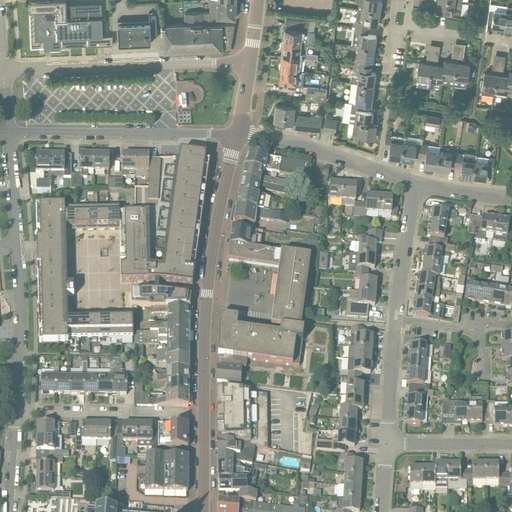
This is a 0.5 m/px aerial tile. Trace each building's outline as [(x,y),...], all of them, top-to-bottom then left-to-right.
[(112,45),(112,36),(102,37),(101,18),(101,17),(102,16),(101,4),(66,6),(65,0),(57,0),(29,1),(29,11),(35,11),(36,39),(49,39),(50,50),(61,49),(60,47),(112,45)] [(363,0),(362,10),(379,13),(381,0),(380,0),(363,0)] [(437,0),(435,12),(452,14),(459,15),(461,3),(441,0),(437,0)] [(217,17),(217,18),(234,19),(235,2),(218,1),(210,1),(209,13),(184,14),(184,24),(201,24),(202,24),(202,26),(217,25),(217,17)] [(511,30),(511,7),(506,6),(506,12),(503,29),(511,30)] [(355,27),(367,29),(368,24),(377,25),(379,13),(362,10),(357,9),(355,27)] [(491,27),(503,29),(506,12),(493,10),(493,11),(489,10),(487,24),(491,24),(491,27)] [(117,21),(117,25),(118,45),(150,44),(150,35),(156,35),(155,15),(152,15),(152,13),(148,13),(149,20),(117,21)] [(282,44),(306,46),(307,37),(313,37),(314,32),(304,31),(305,26),(303,26),(303,20),(285,18),(282,44)] [(202,52),(222,51),(230,51),(234,25),(217,25),(202,26),(202,24),(201,24),(184,24),(181,24),(161,25),(162,53),(182,52),(202,52)] [(357,47),(373,49),(375,37),(366,35),(367,29),(355,27),(354,33),(353,33),(351,46),(357,47)] [(305,58),(311,59),(311,54),(305,54),(306,46),(282,44),(281,56),(301,58),(305,58)] [(354,64),(370,67),(371,62),(372,62),(373,49),(357,47),(354,64)] [(297,71),(298,64),(300,64),(301,58),(281,56),(280,69),(297,71)] [(442,78),(454,80),(456,63),(443,61),(443,66),(442,66),(441,73),(443,73),(442,78)] [(416,79),(429,81),(431,64),(418,63),(416,79)] [(454,80),(466,82),(469,65),(456,63),(454,80)] [(356,84),(373,87),(375,74),(369,73),(370,67),(354,64),(353,71),(358,72),(356,84)] [(442,83),(442,78),(443,73),(441,73),(442,66),(431,64),(429,81),(442,83)] [(289,85),(301,87),(302,80),(296,79),(297,71),(280,69),(278,82),(289,84),(289,85)] [(481,90),(494,92),(496,75),(484,73),(481,90)] [(507,94),(508,88),(509,84),(506,84),(508,77),(496,75),(494,92),(507,94)] [(168,79),(177,107),(186,105),(177,76),(168,79)] [(356,84),(354,97),(371,99),(373,87),(356,84)] [(306,87),(305,93),(326,96),(326,90),(306,87)] [(326,96),(305,93),(305,100),(325,102),(326,96)] [(348,121),(370,125),(372,112),(366,112),(367,106),(351,104),(348,121)] [(294,115),(295,108),(275,106),(274,121),(292,123),(291,125),(298,126),(297,129),(320,132),(321,118),(294,115)] [(444,118),(427,115),(426,126),(442,128),(444,118)] [(331,119),(329,133),(335,134),(337,120),(331,119)] [(350,135),(356,136),(373,139),(375,125),(370,125),(348,121),(348,123),(352,123),(350,135)] [(388,158),(400,160),(403,143),(391,141),(391,136),(385,135),(383,148),(389,149),(388,158)] [(414,157),(420,158),(422,144),(415,143),(415,144),(403,143),(400,160),(413,162),(414,157)] [(424,167),(437,169),(439,152),(427,150),(427,145),(422,144),(420,158),(425,158),(424,167)] [(87,172),(94,172),(94,152),(86,152),(86,155),(80,155),(80,172),(81,172),(81,175),(71,175),(70,190),(81,190),(81,178),(87,178),(87,172)] [(94,172),(108,172),(108,155),(101,155),(101,152),(94,152),(94,172)] [(205,162),(205,161),(206,155),(180,152),(179,162),(177,177),(166,284),(192,287),(198,243),(199,240),(200,229),(207,177),(209,162),(205,162)] [(450,166),(455,167),(457,153),(451,152),(451,154),(439,152),(437,169),(449,171),(450,166)] [(460,177),(472,178),(475,161),(463,159),(463,154),(457,153),(455,167),(461,168),(460,177)] [(135,178),(135,173),(135,155),(121,155),(121,177),(135,178)] [(135,173),(148,173),(149,173),(149,161),(149,155),(135,155),(135,173)] [(262,171),(304,178),(306,165),(248,155),(244,168),(262,171)] [(51,189),(51,173),(51,156),(35,156),(35,173),(43,173),(43,181),(36,181),(36,189),(51,189)] [(71,175),(64,175),(64,156),(51,156),(51,173),(57,173),(57,175),(61,175),(61,190),(70,190),(71,175)] [(486,171),(492,172),(494,159),(488,158),(487,163),(475,161),(472,178),(485,180),(486,171)] [(191,297),(176,295),(165,294),(158,293),(158,288),(159,283),(166,284),(177,177),(179,162),(149,161),(149,173),(148,173),(148,190),(135,190),(135,211),(119,211),(119,208),(65,209),(65,206),(36,206),(37,274),(39,344),(68,343),(68,339),(133,338),(132,315),(67,317),(67,329),(64,329),(61,220),(64,219),(65,232),(120,230),(121,283),(148,283),(155,283),(155,288),(154,293),(148,293),(131,293),(131,307),(151,308),(168,308),(190,307),(191,297)] [(320,181),(327,182),(329,168),(323,167),(320,181)] [(242,180),(286,188),(287,183),(261,177),(262,171),(244,168),(242,180)] [(239,193),(257,196),(259,190),(285,196),(286,188),(242,180),(239,193)] [(309,191),(321,193),(323,183),(310,181),(309,191)] [(329,200),(342,201),(343,184),(328,183),(328,187),(330,187),(329,200)] [(342,201),(355,202),(356,185),(343,184),(342,201)] [(236,207),(269,212),(272,199),(257,196),(239,193),(236,207)] [(323,203),(326,203),(325,194),(314,193),(313,198),(323,199),(323,203)] [(365,212),(378,213),(379,196),(366,196),(366,205),(360,204),(359,218),(365,218),(365,212)] [(379,196),(378,213),(391,214),(392,197),(379,196)] [(255,219),(287,224),(288,215),(269,212),(236,207),(233,223),(254,226),(255,219)] [(429,223),(445,225),(460,227),(461,220),(455,219),(456,214),(447,213),(447,212),(431,210),(429,223)] [(481,223),(476,222),(474,235),(473,235),(473,239),(485,241),(486,233),(493,235),(496,218),(482,216),(481,223)] [(511,244),(511,243),(511,227),(511,228),(508,227),(509,220),(505,220),(496,218),(493,235),(492,242),(506,244),(506,243),(511,244)] [(468,229),(467,234),(473,235),(474,235),(476,222),(469,221),(469,224),(468,229)] [(447,240),(443,239),(445,225),(429,223),(426,237),(433,238),(433,243),(446,245),(447,240)] [(230,245),(259,250),(261,237),(255,236),(256,231),(233,228),(230,245)] [(357,255),(375,256),(375,244),(380,244),(381,239),(367,238),(359,237),(359,242),(358,242),(357,255)] [(423,262),(440,264),(444,265),(445,258),(449,259),(450,253),(454,253),(457,253),(458,248),(446,246),(446,245),(433,243),(432,250),(425,249),(423,262)] [(314,257),(259,250),(230,245),(228,261),(279,268),(271,326),(281,328),(280,334),(237,328),(238,319),(219,316),(218,356),(222,356),(221,368),(241,370),(241,369),(241,368),(246,369),(247,360),(299,367),(314,257)] [(320,270),(328,270),(328,253),(320,253),(320,270)] [(354,274),(367,275),(368,269),(374,269),(375,256),(357,255),(349,255),(348,273),(354,274)] [(420,275),(438,278),(440,264),(423,262),(420,275)] [(259,276),(261,267),(253,265),(251,275),(259,276)] [(358,292),(375,293),(376,281),(367,280),(367,275),(354,274),(353,280),(359,280),(358,292)] [(415,289),(440,292),(441,285),(440,285),(440,279),(438,278),(420,275),(418,275),(415,289)] [(464,301),(478,303),(481,287),(474,286),(474,281),(467,279),(464,301)] [(455,294),(462,295),(464,282),(458,281),(455,294)] [(478,303),(491,305),(494,289),(481,287),(478,303)] [(413,302),(431,304),(432,299),(439,300),(440,292),(415,289),(413,302)] [(491,305),(504,307),(507,291),(494,289),(491,305)] [(358,317),(359,311),(365,312),(365,306),(374,306),(375,293),(358,292),(357,305),(352,304),(352,305),(349,305),(348,310),(350,311),(350,314),(352,314),(352,316),(358,317)] [(411,315),(428,318),(428,320),(433,320),(433,318),(434,318),(436,305),(431,304),(413,302),(411,315)] [(168,320),(189,320),(190,308),(168,308),(168,320)] [(451,323),(457,324),(460,309),(458,309),(453,308),(451,323)] [(149,333),(189,333),(189,320),(168,320),(166,320),(166,326),(149,326),(149,333)] [(501,348),(511,347),(511,327),(507,327),(507,334),(501,334),(501,348)] [(350,348),(371,349),(372,336),(363,336),(363,330),(351,329),(350,335),(351,335),(350,348)] [(136,333),(136,346),(142,346),(146,346),(146,341),(157,341),(157,344),(166,344),(166,345),(189,345),(189,333),(149,333),(136,333)] [(428,358),(424,357),(425,345),(409,344),(408,358),(428,359),(428,358)] [(156,358),(189,357),(189,345),(166,345),(166,352),(156,352),(156,358)] [(348,360),(370,362),(371,349),(350,348),(349,347),(348,360)] [(511,347),(501,348),(501,361),(507,361),(511,361),(511,347)] [(165,370),(188,370),(189,357),(156,358),(156,363),(166,363),(165,370)] [(407,371),(424,372),(425,361),(428,361),(428,359),(408,358),(407,371)] [(347,378),(360,379),(361,374),(370,374),(370,362),(348,360),(347,378)] [(216,382),(239,385),(241,370),(221,368),(217,368),(216,382)] [(126,396),(126,389),(126,379),(119,378),(119,369),(115,369),(115,371),(113,371),(109,371),(109,377),(113,377),(112,396),(126,396)] [(56,395),(69,395),(70,377),(59,377),(58,370),(53,370),(53,377),(56,377),(56,395)] [(84,395),(98,395),(98,377),(87,377),(87,370),(81,370),(81,377),(84,378),(84,395)] [(156,383),(188,382),(188,370),(165,370),(165,377),(156,376),(156,383)] [(412,391),(426,392),(428,392),(428,386),(423,386),(424,372),(407,371),(406,385),(413,385),(412,391)] [(126,379),(126,389),(135,389),(135,382),(135,374),(126,374),(126,379)] [(41,395),(56,395),(56,377),(53,377),(42,377),(41,395)] [(69,395),(84,395),(84,378),(81,377),(70,377),(69,395)] [(112,396),(113,377),(109,377),(98,377),(98,395),(112,396)] [(345,397),(362,398),(363,385),(360,385),(360,379),(347,378),(347,384),(346,384),(345,397)] [(165,394),(188,395),(188,382),(156,383),(149,383),(149,388),(165,388),(165,394)] [(255,448),(267,450),(267,424),(266,410),(266,395),(249,393),(249,391),(216,388),(216,398),(217,419),(217,442),(247,444),(246,446),(255,448)] [(404,410),(421,411),(422,398),(426,398),(426,392),(412,391),(412,397),(405,397),(404,410)] [(152,403),(152,406),(188,407),(188,395),(165,394),(165,400),(156,400),(156,403),(152,403)] [(350,410),(356,410),(361,411),(362,398),(345,397),(344,408),(350,409),(350,410)] [(454,423),(468,423),(468,406),(461,406),(461,403),(449,403),(449,417),(454,417),(454,423)] [(481,416),(488,416),(488,403),(481,403),(481,406),(468,406),(468,423),(482,423),(481,416)] [(494,427),(507,427),(507,410),(494,410),(494,403),(488,403),(488,416),(494,416),(494,427)] [(338,421),(355,422),(356,410),(350,410),(350,409),(344,408),(339,408),(338,421)] [(421,411),(404,410),(403,424),(420,425),(421,411)] [(337,433),(355,434),(355,422),(338,421),(331,420),(330,426),(338,427),(337,433)] [(36,437),(54,438),(54,423),(37,423),(36,437)] [(82,442),(96,442),(96,424),(82,424),(82,438),(75,438),(75,453),(82,453),(82,442)] [(110,450),(116,450),(116,435),(110,435),(110,424),(96,424),(96,442),(110,442),(110,450)] [(123,443),(136,443),(136,424),(123,424),(123,435),(116,435),(116,450),(123,450),(123,443)] [(158,448),(158,433),(151,433),(151,424),(136,424),(136,443),(136,448),(158,448)] [(158,433),(158,448),(164,448),(187,448),(187,425),(158,425),(158,433)] [(316,451),(331,452),(344,453),(345,447),(354,447),(355,434),(337,433),(337,441),(334,440),(334,443),(317,442),(316,451)] [(62,452),(54,452),(54,438),(36,437),(36,452),(48,452),(48,458),(62,458),(62,452)] [(232,461),(239,463),(252,465),(255,448),(246,446),(247,444),(217,442),(217,454),(232,454),(232,461)] [(239,469),(239,463),(232,461),(232,454),(217,454),(217,464),(232,464),(232,468),(239,469)] [(344,474),(361,476),(362,463),(353,462),(354,456),(340,455),(340,462),(345,462),(344,474)] [(146,456),(145,492),(163,493),(187,493),(187,470),(189,470),(190,465),(188,464),(188,463),(190,462),(189,458),(188,456),(164,456),(163,456),(158,456),(146,456)] [(36,478),(54,478),(54,464),(62,464),(62,458),(48,458),(47,464),(36,464),(36,478)] [(302,459),(302,471),(311,472),(311,459),(302,459)] [(218,479),(231,478),(231,475),(244,476),(244,473),(239,473),(239,469),(232,468),(232,464),(217,464),(218,479)] [(435,482),(447,482),(447,464),(434,464),(434,468),(435,482)] [(460,484),(466,484),(466,471),(460,471),(460,464),(447,464),(447,482),(460,482),(460,484)] [(473,482),(485,482),(485,464),(472,464),(472,471),(466,471),(466,484),(473,484),(473,482)] [(498,488),(504,488),(504,475),(498,475),(498,464),(485,464),(485,482),(498,482),(498,488)] [(422,485),(422,468),(409,469),(409,485),(410,485),(410,491),(422,491),(422,485)] [(435,485),(435,482),(434,468),(422,468),(422,485),(435,485)] [(343,487),(360,488),(361,476),(344,474),(343,487)] [(47,499),(62,499),(62,493),(54,492),(54,478),(36,478),(36,493),(47,493),(47,499)] [(218,493),(231,493),(231,478),(218,479),(218,493)] [(231,493),(239,493),(238,501),(256,502),(256,494),(253,493),(253,485),(247,485),(247,479),(231,478),(231,493)] [(342,499),(359,500),(360,488),(343,487),(342,499)] [(336,511),(358,511),(359,500),(342,499),(338,499),(337,511),(336,511)] [(219,500),(217,511),(305,511),(305,509),(298,508),(293,508),(282,507),(251,503),(245,502),(219,500)]
